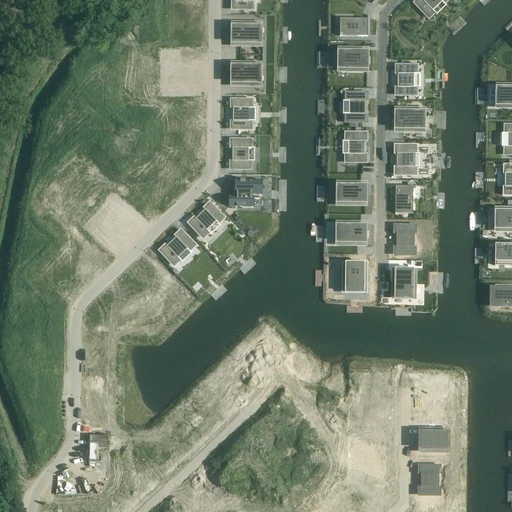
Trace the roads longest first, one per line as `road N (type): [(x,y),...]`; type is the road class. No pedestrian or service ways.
road 1 (residential): [(214,0),(211,176),(75,314),(74,438),(28,511)]
road 2 (residential): [(380,276),(382,9),(391,0)]
road 3 (unknown): [(379,219),(240,125)]
road 4 (residential): [(398,511),(404,388)]
